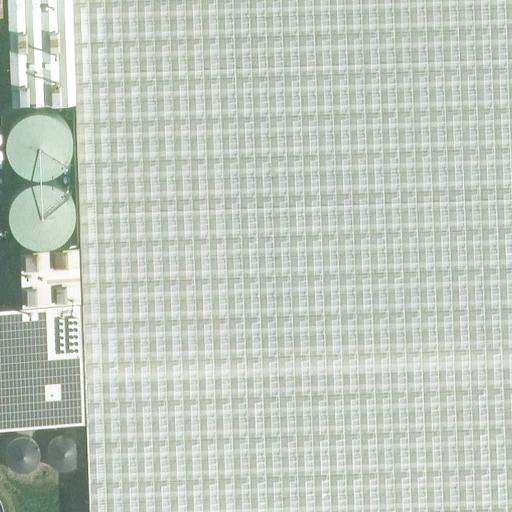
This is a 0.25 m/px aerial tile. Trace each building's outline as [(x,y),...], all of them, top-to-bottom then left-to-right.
[(0,424),(87,421),(90,511),(511,511),(511,0),(8,0),(12,104),(76,101),(81,245),(21,247),(23,302),(0,302),(0,424)] [(46,108),(40,107),(31,108),(24,110),(19,114),(14,119),(10,125),(8,131),(7,137),(8,148),(12,158),(18,164),(24,170),(32,172),(41,174),(47,173),(54,171),(60,167),(67,160),(73,152),(74,143),(73,132),(70,123),(63,115),(56,111),(46,108)] [(53,178),(44,176),(37,177),(32,178),(26,182),(20,185),(14,192),(11,201),(10,211),(12,222),(18,232),(24,237),(33,242),(42,243),(51,242),(61,238),(68,232),(74,224),(77,214),(76,204),(72,192),(65,185),(53,178)] [(82,455),(82,452),(82,449),(81,446),(80,443),(78,441),(76,439),(73,437),(71,436),(68,435),(65,435),(62,435),(59,436),(56,437),(54,439),(51,441),(50,443),(48,446),(48,449),(47,452),(48,455),(48,458),(50,461),(51,463),(54,465),(56,467),(59,468),(62,469),(65,469),(68,469),(71,468),(73,467),(76,465),(78,463),(80,461),(81,458),(82,455)] [(41,457),(41,454),(41,451),(40,448),(38,445),(37,442),(35,440),(32,439),(29,437),(26,436),(23,436),(20,436),(17,437),(15,439),(12,440),(10,442),(8,445),(7,448),(6,451),(6,453),(6,457),(7,460),(8,462),(10,465),(12,467),(15,469),(17,470),(20,471),(23,471),(26,471),(29,470),(32,469),(35,467),(37,465),(38,462),(40,460),(41,457)]
